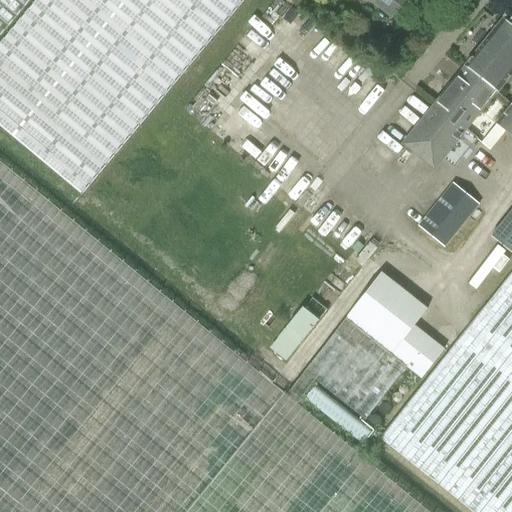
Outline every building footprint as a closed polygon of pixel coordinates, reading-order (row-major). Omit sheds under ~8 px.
[(35,0),(0,42),(0,127),(80,194),(241,0),(35,0)] [(0,0),(0,39),(32,0),(0,0)] [(375,0),(374,2),(391,16),(404,0),(375,0)] [(497,92),(511,72),(511,27),(502,19),(465,66),(496,91),(497,92)] [(465,130),(496,91),(465,66),(402,144),(433,169),(442,158),(453,166),(476,138),(465,130)] [(511,137),(511,103),(495,124),(480,143),(489,150),(504,131),(511,137)] [(0,511),(431,511),(298,403),(287,394),(0,159),(0,511)] [(443,247),(478,204),(452,183),(418,226),(443,247)] [(511,208),(490,236),(511,253),(511,208)] [(511,511),(511,271),(457,340),(379,438),(472,511),(511,511)] [(296,382),(287,394),(298,403),(307,390),(314,381),(364,421),(406,367),(421,379),(443,350),(413,326),(427,309),(381,273),(304,373),(296,382)] [(314,295),(306,305),(321,316),(328,307),(314,295)] [(304,306),(270,348),(285,361),(319,318),(304,306)]
